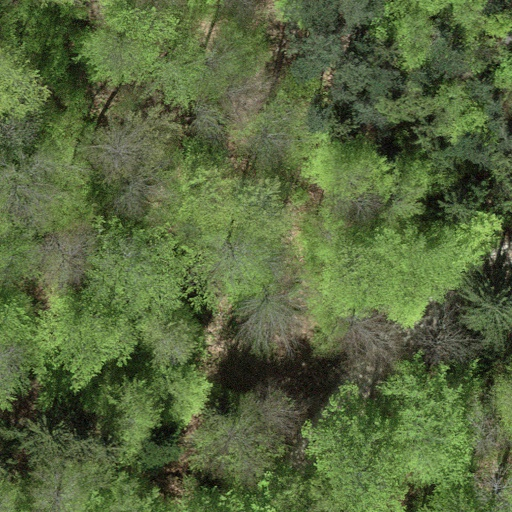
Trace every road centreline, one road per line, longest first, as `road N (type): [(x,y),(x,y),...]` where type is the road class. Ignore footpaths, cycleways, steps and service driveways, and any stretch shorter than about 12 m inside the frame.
road 1 (track): [(511,367),(471,374),(413,404),(334,470),(0,463)]
road 2 (track): [(511,257),(386,345),(302,474),(267,511)]
road 3 (track): [(386,345),(479,119)]
